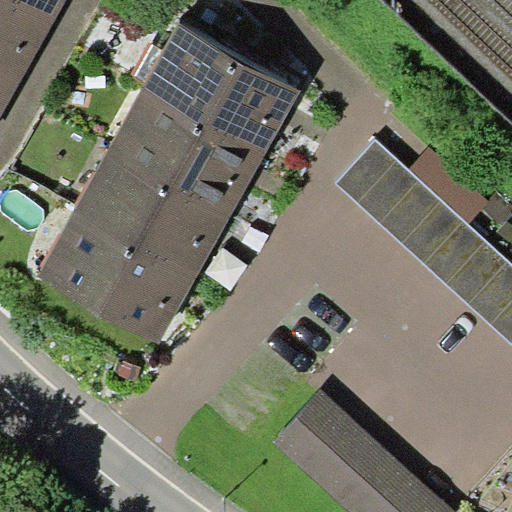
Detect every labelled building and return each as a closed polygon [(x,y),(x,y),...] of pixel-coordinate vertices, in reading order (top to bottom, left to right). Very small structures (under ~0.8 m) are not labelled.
[(59,21),(21,0),(0,0),(0,69),(21,82),(59,21)] [(69,0),(21,0),(59,21),(69,0)] [(143,87),(267,153),(302,89),(179,21),(143,87)] [(0,119),(21,82),(0,69),(0,119)] [(267,153),(143,87),(110,148),(231,217),(267,153)] [(337,183),(511,342),(511,262),(469,224),(410,169),(377,140),(337,183)] [(490,201),(429,147),(410,169),(469,224),(490,201)] [(231,217),(110,148),(75,210),(196,279),(231,217)] [(196,279),(75,210),(36,276),(159,344),(196,279)] [(275,442),(352,511),(458,511),(322,388),(275,442)]
